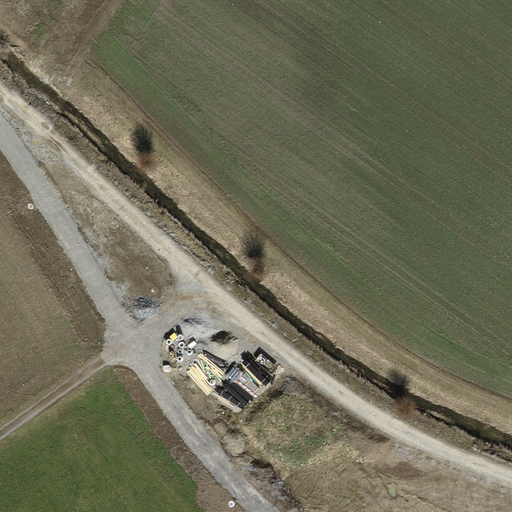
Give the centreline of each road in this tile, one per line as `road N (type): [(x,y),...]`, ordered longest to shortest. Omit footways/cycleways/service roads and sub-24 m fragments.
road 1 (track): [(267,511),(230,480),(129,347),(44,185),(0,128)]
road 2 (track): [(0,438),(129,347)]
